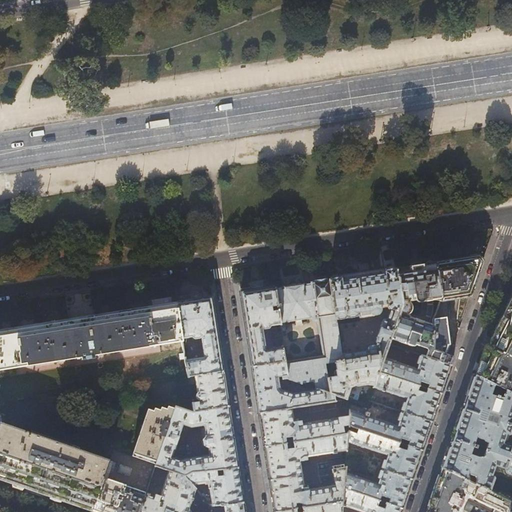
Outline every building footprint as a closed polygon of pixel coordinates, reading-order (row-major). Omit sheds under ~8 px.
[(441,297),(439,301),(470,297),(482,262),(481,254),(465,257),(435,262),(441,297)] [(418,264),(395,268),(401,304),(390,338),(412,346),(414,346),(415,344),(428,349),(426,357),(450,365),(452,361),(453,357),(450,356),(446,355),(432,350),(433,324),(409,316),(408,313),(410,310),(411,307),(410,304),(409,302),(410,300),(415,300),(416,301),(418,302),(420,301),(422,300),(422,301),(435,299),(437,299),(439,301),(441,297),(435,262),(418,264)] [(329,279),(329,280),(335,318),(359,314),(359,317),(377,314),(379,313),(380,311),(379,306),(387,305),(388,306),(389,307),(390,306),(388,314),(386,314),(385,315),(383,315),(376,334),(376,335),(377,336),(378,337),(377,339),(375,339),(372,339),(370,340),(367,341),(366,343),(365,346),(365,347),(365,350),(340,353),(341,361),(334,362),(335,370),(334,371),(332,373),(333,375),(334,376),(326,378),(328,393),(346,399),(351,386),(356,383),(356,385),(367,384),(373,386),(378,372),(383,357),(390,338),(401,304),(395,268),(382,270),(382,269),(372,271),(372,272),(365,273),(338,277),(329,279)] [(306,284),(274,289),(280,325),(281,332),(284,332),(285,330),(284,322),(316,317),(322,356),(284,362),(285,375),(286,379),(316,389),(328,393),(326,378),(323,364),(334,362),(341,361),(340,353),(335,318),(329,280),(327,280),(325,280),(325,279),(314,281),(314,282),(312,282),(313,283),(306,284)] [(270,326),(280,325),(274,289),(274,288),(257,290),(240,293),(245,323),(252,367),(284,362),(281,347),(265,349),(262,330),(269,329),(270,328),(270,326)] [(193,300),(176,303),(187,374),(187,376),(222,371),(216,330),(211,297),(193,300)] [(511,298),(502,317),(487,346),(511,358),(511,298)] [(7,329),(0,330),(0,369),(80,357),(80,360),(92,358),(92,356),(182,342),(176,303),(137,309),(80,318),(7,329)] [(433,320),(433,324),(432,350),(446,355),(446,354),(449,346),(447,317),(435,314),(433,320)] [(509,392),(511,385),(511,358),(487,346),(485,345),(482,354),(476,370),(475,375),(509,392)] [(450,365),(426,357),(421,355),(416,369),(383,357),(378,372),(418,385),(419,380),(428,383),(426,388),(441,394),(445,381),(450,365)] [(284,362),(252,367),(255,389),(259,413),(291,408),(346,399),(328,393),(316,389),(292,394),(280,389),(278,377),(285,375),(284,362)] [(225,389),(222,371),(187,376),(188,384),(195,383),(197,392),(196,392),(196,394),(195,395),(195,397),(196,399),(197,400),(199,400),(201,400),(201,402),(191,403),(192,412),(193,412),(228,406),(225,389)] [(418,385),(378,372),(373,386),(373,387),(406,398),(401,412),(431,422),(435,410),(441,394),(426,388),(425,393),(416,390),(418,385)] [(511,393),(509,392),(475,375),(473,375),(473,377),(472,376),(458,418),(441,468),(466,480),(468,474),(475,476),(476,480),(474,484),(489,491),(494,478),(493,477),(493,476),(492,475),(495,467),(503,469),(503,470),(503,471),(503,473),(505,474),(511,476),(511,445),(511,446),(503,443),(506,434),(508,434),(509,434),(510,433),(511,433),(511,428),(511,393)] [(24,434),(0,425),(0,477),(39,491),(79,505),(92,509),(90,511),(138,511),(145,493),(154,466),(174,406),(146,412),(130,459),(111,452),(107,464),(83,455),(84,451),(25,431),(24,434)] [(192,412),(174,406),(154,466),(168,470),(183,475),(184,475),(237,467),(233,437),(228,406),(193,412),(192,412)] [(291,408),(259,413),(262,429),(264,447),(347,433),(347,426),(348,416),(298,424),(298,421),(293,422),(291,408)] [(431,422),(401,412),(397,426),(349,410),(348,416),(347,426),(351,427),(357,429),(398,443),(400,438),(408,441),(407,446),(421,450),(425,440),(431,422)] [(351,427),(347,426),(347,433),(346,441),(387,455),(382,469),(411,479),(416,467),(421,450),(407,446),(405,451),(396,448),(398,443),(357,429),(356,434),(349,432),(351,427)] [(346,441),(347,433),(264,447),(267,462),(269,480),(301,475),(299,461),(306,460),(306,457),(346,451),(346,441)] [(331,463),(332,470),(343,468),(342,461),(331,463)] [(240,485),(237,467),(184,475),(192,485),(208,483),(210,496),(208,496),(204,492),(201,494),(211,505),(224,504),(243,502),(240,485)] [(343,468),(332,470),(335,485),(306,489),(306,487),(303,488),(301,475),(269,480),(272,498),(274,511),(277,511),(341,501),(342,488),(344,473),(344,468),(343,468)] [(466,480),(441,468),(433,491),(425,511),(511,511),(511,502),(489,491),(474,484),(466,480)] [(411,479),(382,469),(377,484),(344,473),(342,488),(379,500),(380,494),(389,497),(387,503),(401,508),(406,494),(411,479)] [(171,511),(183,475),(168,470),(160,495),(156,494),(155,496),(145,493),(138,511),(171,511)] [(192,485),(184,475),(183,475),(171,511),(190,511),(190,510),(188,509),(195,488),(192,485)] [(379,500),(342,488),(341,501),(341,504),(363,511),(400,511),(401,508),(387,503),(385,503),(384,507),(379,506),(380,501),(379,500)] [(340,511),(341,504),(341,501),(277,511),(340,511)] [(244,511),(243,502),(224,504),(225,511),(244,511)]
